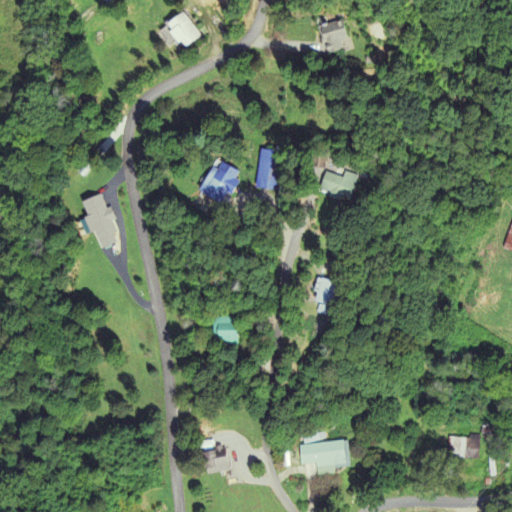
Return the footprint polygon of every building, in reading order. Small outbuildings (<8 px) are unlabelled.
[(184,51),(202,35),(183,13),(165,29),(184,51)] [(350,47),(342,22),(319,29),(327,55),(350,47)] [(282,151),(261,149),(256,187),(277,190),(282,151)] [(82,202),(98,249),(120,242),(103,194),(82,202)] [(511,221),(502,249),(511,252),(511,221)] [(309,308),(327,316),(341,285),(322,277),(309,308)] [(213,345),(238,345),(238,317),(213,317),(213,345)] [(480,436),(448,436),(448,458),(480,458),(480,436)] [(317,476),(335,475),(335,466),(350,465),(348,441),(299,445),(301,465),(316,464),(317,476)] [(217,459),(215,450),(202,454),(208,476),(230,469),(227,456),(217,459)]
